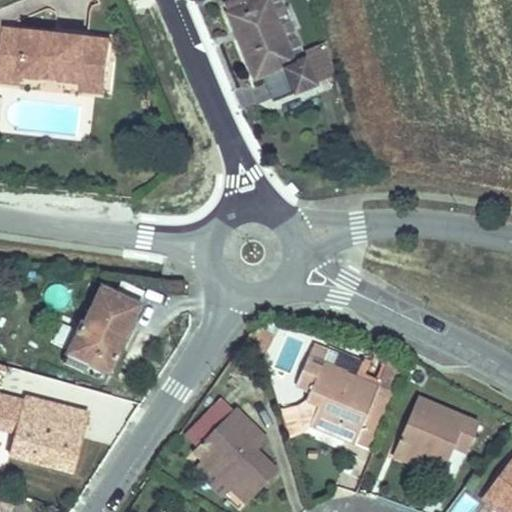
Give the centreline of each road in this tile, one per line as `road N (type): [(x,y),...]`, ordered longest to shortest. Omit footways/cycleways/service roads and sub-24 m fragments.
road 1 (tertiary): [(90,511),(235,295)]
road 2 (unclassified): [(207,244),(0,216)]
road 3 (unclassified): [(337,228),(415,221),(511,236)]
road 4 (unclassified): [(239,159),(173,0)]
road 5 (tertiary): [(376,301),(511,376)]
